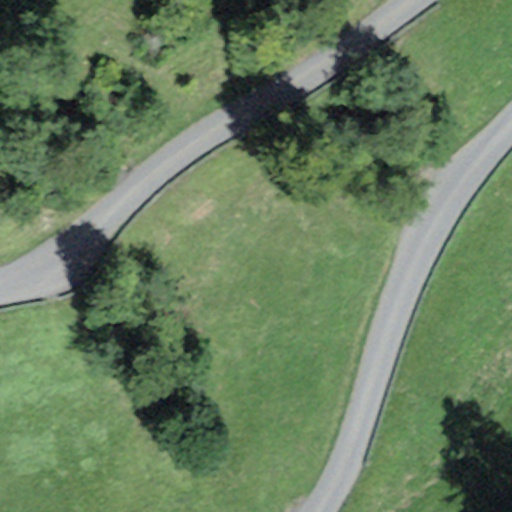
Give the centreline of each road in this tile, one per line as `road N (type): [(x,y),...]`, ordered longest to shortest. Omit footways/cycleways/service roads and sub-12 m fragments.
road 1 (unclassified): [(413,0),(310,75),(161,163),(83,249),(0,286)]
road 2 (unclassified): [(318,511),(345,463),(416,243),(461,172),(511,120)]
